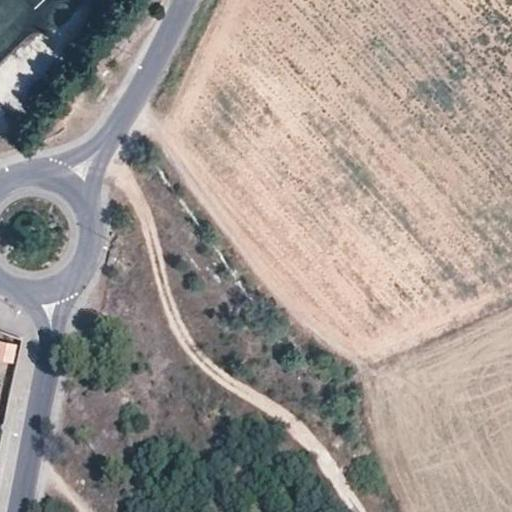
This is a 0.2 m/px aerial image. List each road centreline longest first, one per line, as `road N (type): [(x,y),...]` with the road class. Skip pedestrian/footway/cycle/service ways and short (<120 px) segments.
road 1 (residential): [(11,511),(49,294)]
road 2 (residential): [(77,191),(183,0)]
road 3 (residential): [(49,294),(88,262),(94,238),(77,191)]
